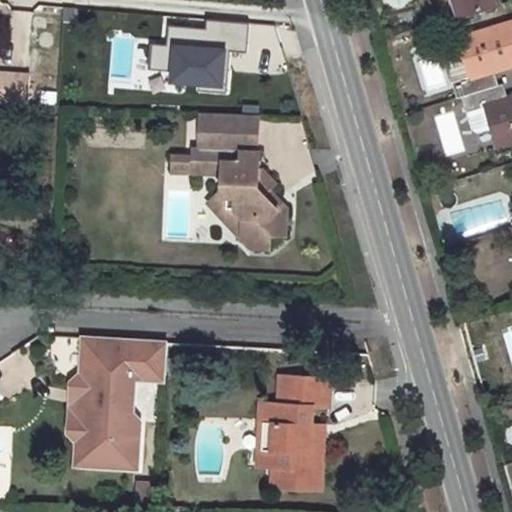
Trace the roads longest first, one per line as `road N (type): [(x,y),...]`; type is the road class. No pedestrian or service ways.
road 1 (residential): [(0,316),(412,334)]
road 2 (tertiary): [(412,334),(320,0)]
road 3 (tertiary): [(463,511),(412,334)]
